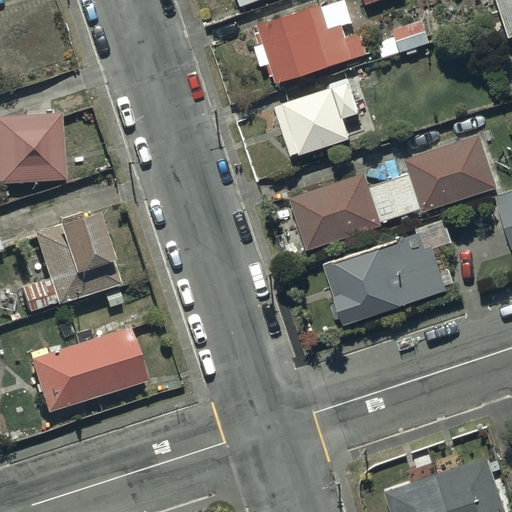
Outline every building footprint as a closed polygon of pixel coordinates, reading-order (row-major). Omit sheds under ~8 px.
[(258,44),(249,46),(255,67),(265,65),(270,82),(365,55),(349,0),(341,0),(252,25),(258,44)] [(511,0),(489,0),(501,37),(511,33),(511,0)] [(429,20),(372,40),(378,57),(435,37),(429,20)] [(326,89),(271,107),(287,156),(293,154),(294,156),(347,138),(341,120),(359,114),(345,70),(323,78),(326,89)] [(0,183),(60,181),(57,113),(0,115),(0,183)] [(359,172),(284,197),(302,250),(378,225),(377,222),(416,209),(418,213),(492,188),(475,136),(401,160),(406,174),(364,188),(359,172)] [(511,190),(493,196),(508,247),(511,245),(511,190)] [(51,303),(51,306),(112,286),(88,213),(29,233),(43,278),(16,286),(24,312),(51,303)] [(416,232),(320,265),(330,296),(326,298),(337,327),(445,290),(430,246),(422,249),(416,232)] [(72,345),(23,360),(41,413),(140,381),(124,330),(89,341),(85,327),(68,333),(72,345)] [(505,511),(488,458),(439,474),(451,511),(505,511)] [(446,511),(435,476),(383,492),(389,511),(446,511)]
